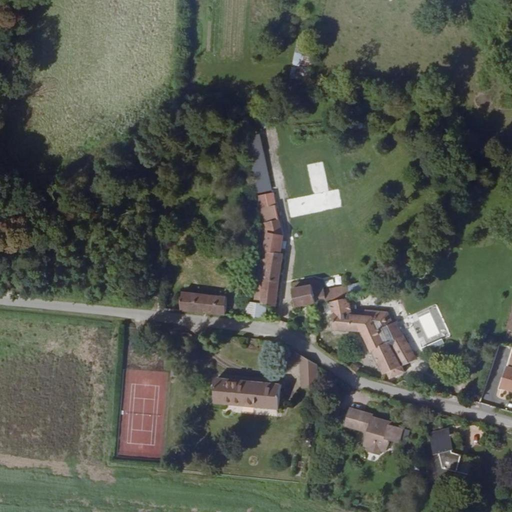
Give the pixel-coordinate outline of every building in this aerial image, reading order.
[(258,134),(242,138),(256,194),(272,190),(258,134)] [(258,274),(252,307),(260,309),(270,311),(274,293),(281,259),(279,245),(262,242),(260,253),(262,253),(258,274)] [(375,276),(352,281),(354,290),(377,285),(375,276)] [(286,289),(290,306),(342,294),(340,284),(319,288),(317,282),(286,289)] [(179,293),(177,312),(203,314),(219,316),(221,298),(179,293)] [(343,298),(326,302),(324,317),(326,317),(325,332),(351,330),(359,342),(378,368),(379,368),(387,378),(389,380),(402,371),(398,365),(410,357),(387,319),(374,328),(364,314),(356,320),(351,320),(351,315),(341,315),(343,298)] [(511,307),(507,306),(500,323),(511,328),(511,307)] [(260,309),(252,307),(243,318),(254,319),(260,309)] [(507,362),(511,348),(499,345),(496,360),(507,362)] [(296,358),(294,390),(310,392),(312,367),(312,366),(305,363),(296,358)] [(511,367),(507,365),(500,386),(511,389),(511,367)] [(264,385),(250,384),(234,382),(216,380),(214,406),(226,407),(225,413),(244,415),(276,417),(276,411),(278,411),(280,386),(264,385)] [(376,415),(364,411),(361,410),(362,406),(349,402),(348,404),(326,397),(321,414),(332,417),(343,421),(340,431),(342,432),(341,438),(353,441),(355,436),(361,438),(364,429),(369,430),(372,420),(374,420),(376,415)] [(419,429),(420,435),(440,433),(438,427),(419,429)] [(448,432),(440,433),(420,435),(422,451),(428,450),(428,454),(420,460),(422,472),(432,475),(439,468),(463,476),(468,459),(448,453),(448,446),(450,446),(448,432)]
